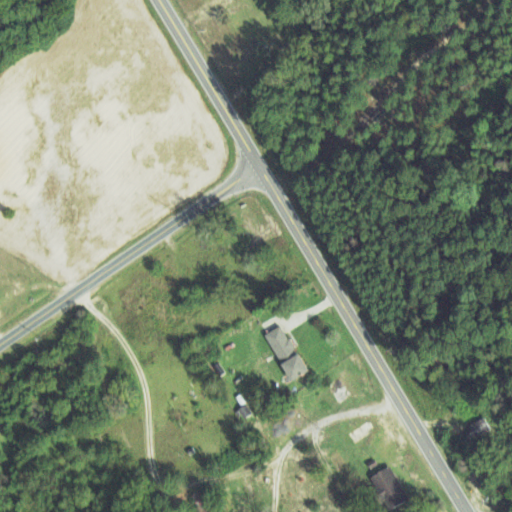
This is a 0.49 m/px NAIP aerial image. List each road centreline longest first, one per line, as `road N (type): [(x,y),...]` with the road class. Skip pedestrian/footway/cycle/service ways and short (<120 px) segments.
road 1 (secondary): [(469,511),(162,0)]
road 2 (residential): [(0,343),(262,165)]
